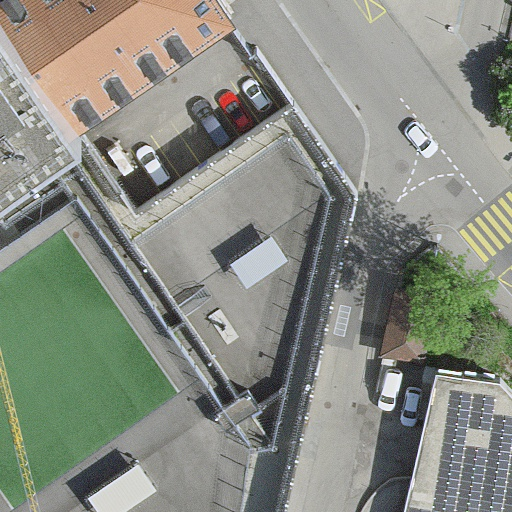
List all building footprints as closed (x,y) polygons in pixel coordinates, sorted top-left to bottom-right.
[(217,0),(0,0),(84,125),(234,26),(217,0)] [(84,125),(0,0),(0,179),(61,139),(84,125)] [(435,288),(394,280),(380,349),(420,358),(435,288)] [(511,511),(511,387),(503,378),(433,366),(406,511),(511,511)] [(223,405),(216,410),(227,426),(259,403),(247,387),(240,393),(223,405)]
